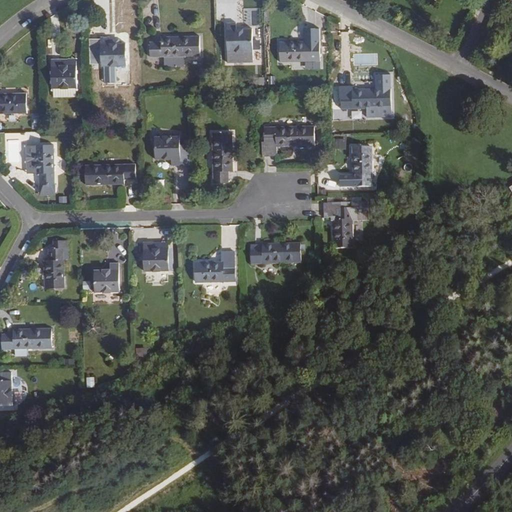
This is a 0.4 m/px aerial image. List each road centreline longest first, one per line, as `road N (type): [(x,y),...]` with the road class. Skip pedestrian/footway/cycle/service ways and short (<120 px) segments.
road 1 (residential): [(33,220),(224,216),(275,194)]
road 2 (residential): [(460,68),(316,0)]
